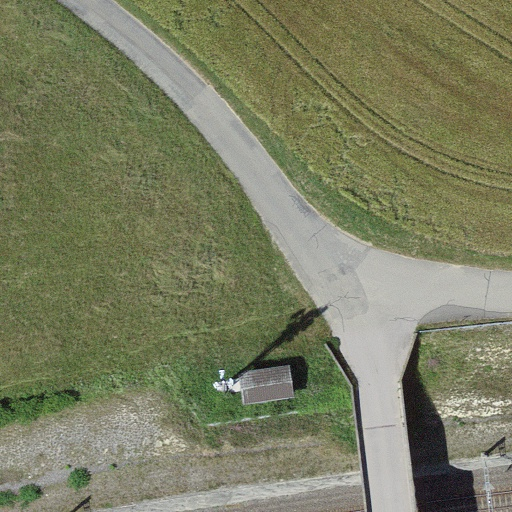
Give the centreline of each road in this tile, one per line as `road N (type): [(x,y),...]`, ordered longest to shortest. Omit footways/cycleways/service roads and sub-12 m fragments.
road 1 (track): [(24,511),(330,457),(511,436)]
road 2 (unclassified): [(374,311),(129,33),(79,0)]
road 3 (unclassified): [(511,309),(374,311)]
